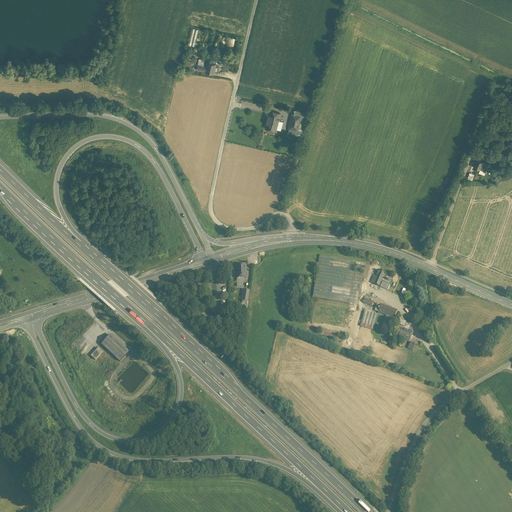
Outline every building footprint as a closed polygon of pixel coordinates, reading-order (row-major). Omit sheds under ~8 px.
[(192,28),(188,45),(194,47),(197,29),(192,28)] [(184,70),(190,72),(192,58),(187,57),(184,70)] [(204,66),(198,65),(197,67),(197,68),(197,69),(214,73),(215,70),(217,71),(217,67),(215,67),(216,64),(208,62),(208,65),(206,65),(206,66),(204,66)] [(281,114),(270,111),(266,128),(276,131),(279,120),(281,114)] [(483,162),(476,159),(474,167),(480,169),(481,168),(486,170),(488,164),(483,162)] [(355,261),(320,255),(318,265),(354,271),(355,261)] [(245,265),(236,266),(236,278),(237,278),(245,278),(245,265)] [(354,271),(318,265),(315,284),(360,291),(363,272),(355,271),(354,271)] [(385,273),(380,271),(378,277),(375,285),(379,286),(385,273)] [(390,285),(382,282),(380,287),(388,290),(390,285)] [(360,291),(315,284),(313,297),(357,305),(360,291)] [(313,297),(308,323),(353,330),(356,311),(357,305),(313,297)] [(398,311),(381,305),(378,312),(387,316),(395,319),(398,311)] [(364,312),(356,311),(353,330),(359,331),(364,315),(364,312)] [(354,350),(353,353),(365,357),(376,318),(364,315),(359,331),(354,350)] [(345,347),(354,350),(359,331),(353,330),(308,323),(307,329),(348,336),(345,347)] [(404,330),(399,328),(396,337),(409,342),(412,333),(408,331),(405,329),(404,330)] [(129,352),(110,335),(101,344),(120,362),(129,352)] [(103,352),(98,348),(91,356),(95,360),(103,352)]
